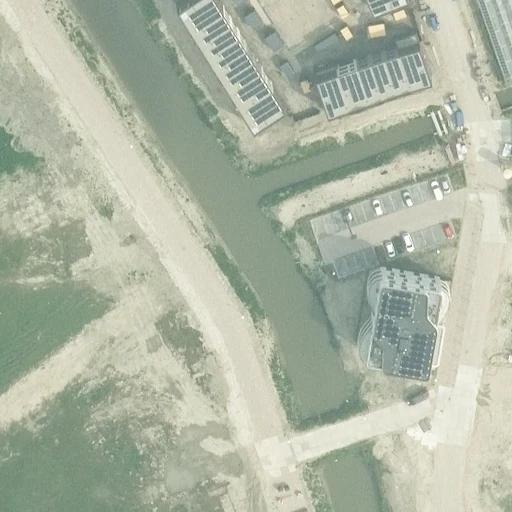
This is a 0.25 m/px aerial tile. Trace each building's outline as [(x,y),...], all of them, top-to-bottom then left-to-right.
[(218,0),(184,0),(176,6),(189,27),(222,6),(218,0)] [(368,0),(372,10),(395,0),(368,0)] [(511,0),(476,0),(506,84),(507,83),(511,81),(511,0)] [(342,4),(336,9),(342,19),(349,15),(342,4)] [(222,6),(189,27),(197,39),(230,18),(222,6)] [(403,7),(392,12),(395,19),(406,15),(403,7)] [(254,10),(244,17),(248,24),(258,17),(254,10)] [(258,17),(248,24),(252,31),(263,24),(258,17)] [(230,18),(197,39),(205,51),(237,30),(230,18)] [(383,23),(375,24),(378,36),(385,35),(383,23)] [(375,24),(367,25),(370,37),(378,36),(375,24)] [(346,26),(339,30),(346,40),(353,36),(346,26)] [(237,30),(205,51),(212,63),(245,43),(237,30)] [(415,31),(393,38),(396,47),(397,47),(409,83),(431,76),(415,31)] [(275,32),(264,38),(268,45),(279,38),(275,32)] [(334,33),(324,40),(328,46),(338,40),(334,33)] [(279,38),(268,45),(273,52),(283,45),(279,38)] [(324,40),(314,46),(318,53),(328,46),(324,40)] [(245,43),(212,63),(220,75),(253,55),(245,43)] [(396,47),(383,51),(396,88),(409,83),(397,47),(396,47)] [(383,51),(370,56),(382,93),(396,88),(383,51)] [(253,55),(220,75),(228,88),(261,67),(253,55)] [(370,56),(356,61),(369,97),(382,93),(370,56)] [(337,67),(335,68),(348,104),(369,97),(356,61),(337,67)] [(287,62),(280,66),(286,77),(293,72),(287,62)] [(335,63),(312,70),(314,75),(326,112),(348,104),(335,68),(337,67),(335,63)] [(261,67),(228,88),(239,106),(272,85),(261,67)] [(11,96),(2,102),(22,132),(47,114),(42,107),(53,98),(39,78),(30,84),(27,80),(9,92),(11,96)] [(307,79),(298,82),(305,103),(314,100),(312,93),(307,79)] [(272,85),(239,106),(253,127),(285,106),(272,85)] [(378,271),(364,348),(365,349),(365,350),(366,351),(367,352),(432,363),(434,364),(435,363),(437,363),(437,361),(438,360),(444,327),(444,326),(443,325),(443,323),(441,322),(440,322),(428,320),(430,308),(432,308),(434,308),(435,308),(436,306),(437,305),(440,282),(440,280),(440,279),(438,277),(437,277),(383,267),(381,267),(380,268),(378,269),(378,271)] [(511,435),(509,436),(497,439),(502,461),(511,458),(511,435)] [(511,458),(502,461),(503,462),(510,460),(511,466),(511,458)]
